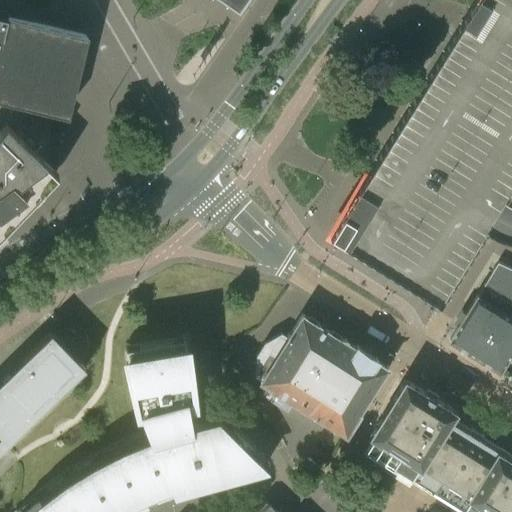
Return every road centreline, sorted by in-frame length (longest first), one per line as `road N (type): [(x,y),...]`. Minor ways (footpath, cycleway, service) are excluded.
road 1 (residential): [(511,403),(294,267),(204,177)]
road 2 (tertiary): [(0,317),(145,227),(204,177)]
road 3 (tertiary): [(204,177),(339,0)]
road 4 (tertiary): [(184,161),(140,198),(0,278)]
road 5 (tertiary): [(306,0),(184,161)]
